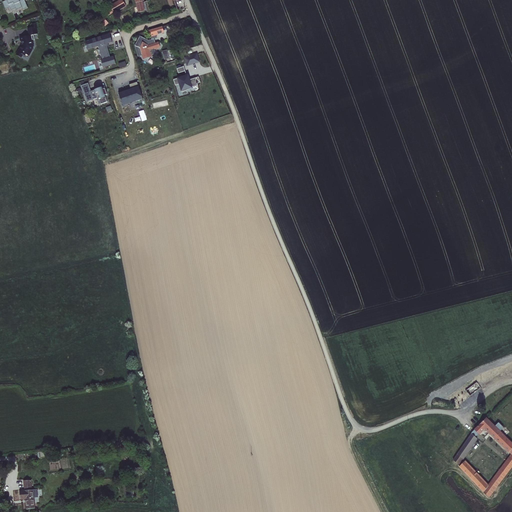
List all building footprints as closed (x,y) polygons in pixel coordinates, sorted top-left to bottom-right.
[(8,0),(2,2),(5,10),(10,8),(11,11),(16,9),(16,10),(22,8),(23,10),(28,8),(24,0),(25,0),(8,0)] [(115,14),(126,7),(121,0),(119,0),(110,7),(115,14)] [(132,0),(137,15),(146,13),(143,3),(144,2),(143,0),(132,0)] [(109,34),(85,41),(87,50),(99,47),(103,61),(99,62),(100,68),(116,64),(114,56),(110,57),(107,44),(112,43),(109,34)] [(31,35),(20,38),(22,46),(17,55),(27,60),(34,47),(31,35)] [(156,54),(155,50),(161,49),(159,43),(155,44),(154,40),(149,42),(140,37),(135,47),(137,56),(142,54),(143,59),(151,57),(150,56),(156,54)] [(197,54),(184,57),(186,66),(199,63),(197,54)] [(188,75),(177,79),(181,92),(192,89),(192,88),(198,86),(198,84),(201,83),(199,77),(190,80),(188,75)] [(91,92),(88,83),(81,86),(87,103),(98,99),(100,105),(108,103),(106,97),(108,97),(106,88),(102,90),(102,88),(91,92)] [(144,98),(139,86),(119,92),(124,105),(144,98)] [(470,396),(480,388),(476,383),(466,391),(470,396)] [(487,418),(475,430),(479,433),(484,428),(511,454),(511,453),(511,440),(503,431),(505,429),(499,423),(495,426),(487,418)] [(472,434),(453,460),(460,465),(479,439),(472,434)] [(466,461),(460,465),(488,492),(511,464),(511,455),(511,454),(488,480),(466,461)] [(30,483),(29,479),(23,480),(23,484),(26,484),(26,487),(20,488),(21,494),(25,494),(26,504),(33,503),(31,488),(29,488),(28,483),(30,483)]
